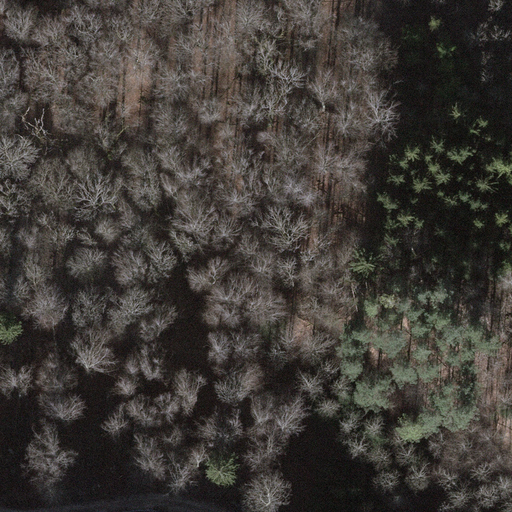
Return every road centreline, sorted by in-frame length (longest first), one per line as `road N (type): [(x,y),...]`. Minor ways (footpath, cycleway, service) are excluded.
road 1 (track): [(0,315),(258,377),(412,511)]
road 2 (track): [(74,511),(125,501),(190,503),(206,511)]
